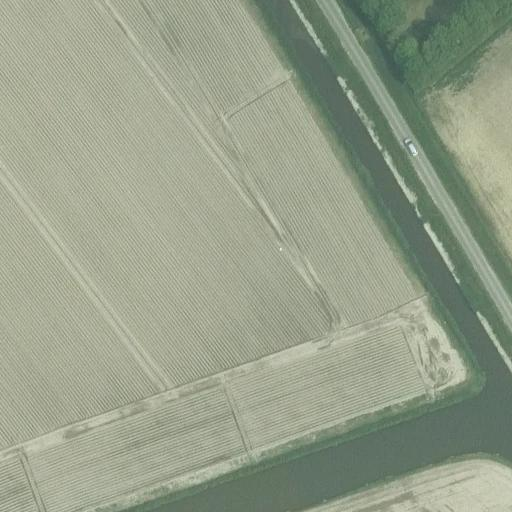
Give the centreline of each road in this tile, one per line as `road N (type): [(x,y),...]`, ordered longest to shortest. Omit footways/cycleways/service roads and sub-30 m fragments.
road 1 (unclassified): [(511,322),(324,0)]
road 2 (track): [(340,511),(454,475),(511,501)]
